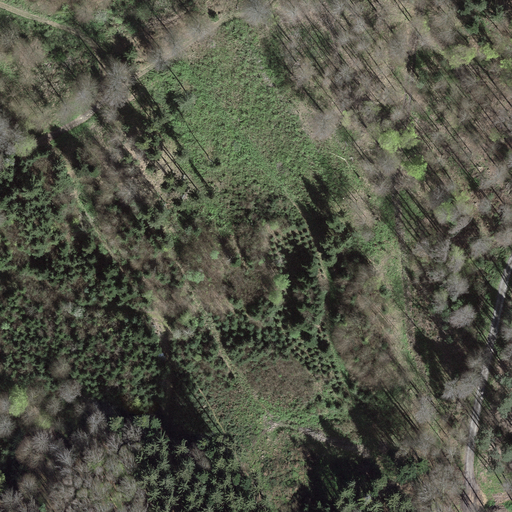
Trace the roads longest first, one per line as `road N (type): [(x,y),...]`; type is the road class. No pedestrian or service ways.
road 1 (track): [(0,159),(91,118),(192,39),(263,0)]
road 2 (track): [(511,262),(479,391),(466,511)]
road 3 (track): [(154,69),(0,6)]
